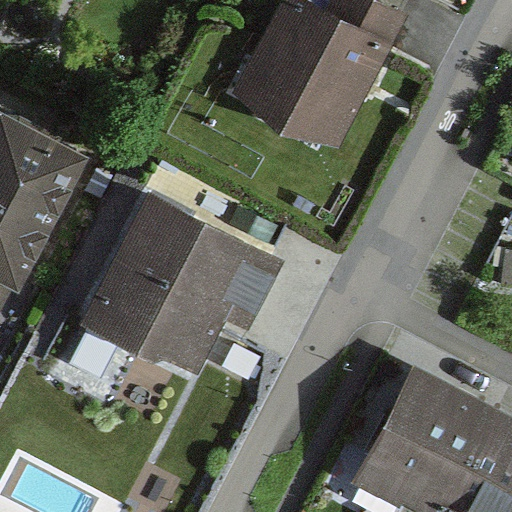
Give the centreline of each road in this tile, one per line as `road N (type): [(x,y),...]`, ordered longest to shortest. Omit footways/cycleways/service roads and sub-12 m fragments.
road 1 (residential): [(503,0),(362,284)]
road 2 (residential): [(362,284),(236,511)]
road 3 (residential): [(362,284),(511,363)]
